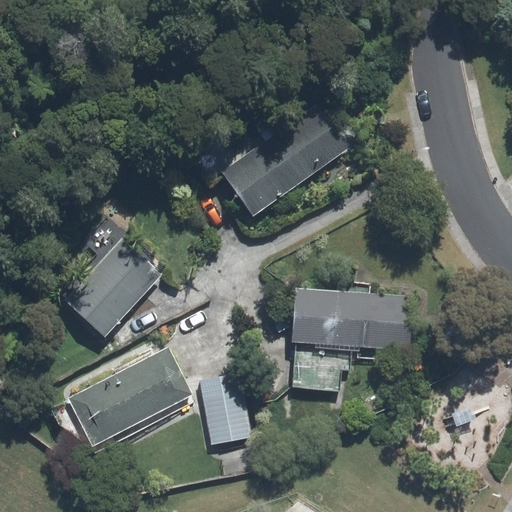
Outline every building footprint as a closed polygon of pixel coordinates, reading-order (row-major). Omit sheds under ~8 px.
[(312,104),(217,174),(251,221),(347,151),(312,104)] [(126,231),(61,302),(103,341),(168,270),(126,231)] [(413,297),(291,289),(288,345),(410,352),(413,297)] [(168,346),(63,400),(89,451),(194,396),(168,346)] [(242,373),(197,381),(209,445),(254,437),(242,373)]
